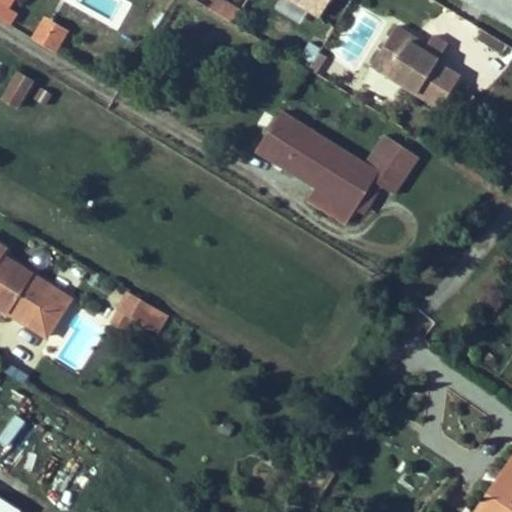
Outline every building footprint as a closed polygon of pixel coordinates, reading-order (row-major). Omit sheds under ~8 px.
[(0,0),(0,18),(11,0),(0,0)] [(223,0),(214,0),(209,12),(235,23),(242,8),(223,0)] [(281,0),(278,6),(315,29),(333,0),(281,0)] [(43,33),(36,45),(42,49),(47,41),(56,46),(59,42),(43,33)] [(36,45),(30,54),(45,63),(56,46),(47,41),(42,49),(36,45)] [(308,43),(301,59),(315,65),(322,49),(308,43)] [(396,44),(372,83),(417,112),(449,63),(433,53),(427,63),(422,71),(406,62),(411,54),(396,44)] [(406,62),(422,71),(427,63),(411,54),(406,62)] [(0,100),(0,114),(7,119),(24,93),(11,84),(0,100)] [(356,175),(269,120),(245,159),(304,196),(295,209),(336,235),(363,191),(385,204),(409,166),(375,145),(356,175)] [(511,141),(500,157),(511,165),(511,141)] [(0,318),(19,331),(39,299),(10,280),(14,273),(0,264),(0,318)] [(111,326),(159,343),(171,311),(122,294),(111,326)] [(39,299),(19,331),(0,318),(0,327),(14,337),(52,361),(77,323),(39,299)] [(0,511),(23,511),(0,499),(0,511)]
